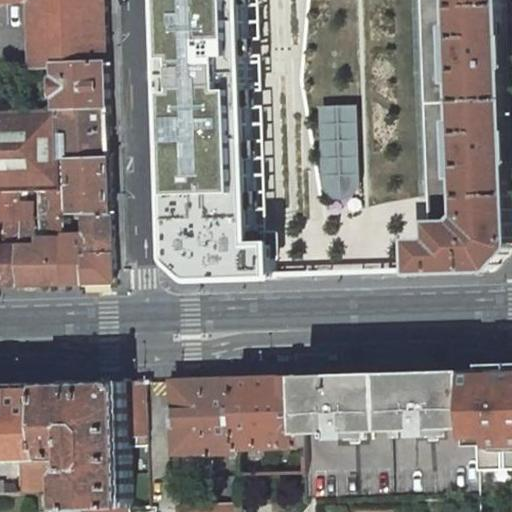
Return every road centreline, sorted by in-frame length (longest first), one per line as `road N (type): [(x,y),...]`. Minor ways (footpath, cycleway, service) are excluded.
road 1 (secondary): [(147,354),(247,343),(511,340)]
road 2 (residential): [(147,354),(136,0)]
road 3 (secondary): [(0,350),(147,354)]
